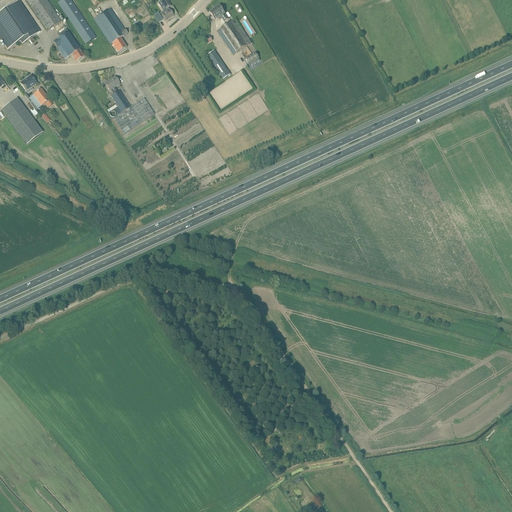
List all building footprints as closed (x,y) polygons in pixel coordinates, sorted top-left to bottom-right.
[(26,0),(45,27),(47,31),(61,22),(46,0),(26,0)] [(61,0),(58,3),(86,44),(96,37),(70,0),(61,0)] [(18,1),(0,13),(0,37),(5,45),(8,50),(20,41),(22,44),(40,32),(35,25),(34,25),(18,1)] [(167,9),(163,2),(159,5),(163,12),(167,9)] [(209,12),(215,21),(218,18),(219,20),(222,19),(224,22),(229,19),(220,5),(209,12)] [(98,17),(94,20),(111,45),(112,44),(118,53),(126,48),(120,39),(127,34),(125,30),(124,30),(110,9),(103,14),(99,7),(93,11),(98,17)] [(128,12),(127,12),(131,18),(135,16),(131,9),(129,10),(128,8),(126,9),(128,12)] [(174,16),(168,8),(167,9),(163,12),(160,13),(164,18),(165,20),(166,21),(174,16)] [(163,19),(158,13),(153,16),(158,24),(165,20),(164,18),(163,19)] [(220,36),(233,55),(252,43),(238,23),(235,19),(217,31),(220,36)] [(57,48),(65,59),(72,55),(76,62),(85,57),(66,29),(59,34),(61,38),(53,43),(57,48)] [(208,55),(212,62),(211,63),(213,66),(214,65),(223,79),(230,75),(215,51),(208,55)] [(245,58),(250,67),(260,61),(255,52),(245,58)] [(32,87),(36,84),(31,76),(20,83),(27,93),(33,89),(32,87)] [(0,95),(1,95),(9,89),(0,77),(0,95)] [(111,96),(118,107),(115,109),(119,115),(113,119),(124,135),(154,115),(144,99),(130,108),(119,91),(117,92),(115,88),(120,85),(115,77),(105,84),(110,91),(113,95),(111,96)] [(41,89),(29,98),(25,93),(24,94),(36,111),(50,100),(41,89)] [(17,100),(0,112),(26,147),(42,134),(17,100)] [(41,116),(46,124),(50,121),(45,114),(41,116)] [(97,218),(106,221),(108,218),(108,216),(99,212),(98,214),(97,218)]
